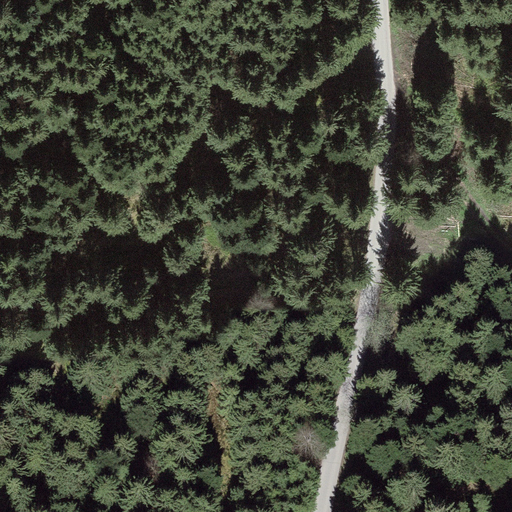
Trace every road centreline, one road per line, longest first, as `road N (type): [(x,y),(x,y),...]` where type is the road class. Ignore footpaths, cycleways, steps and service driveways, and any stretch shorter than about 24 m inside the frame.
road 1 (unclassified): [(321,511),(381,237),(386,111),(379,0)]
road 2 (track): [(382,57),(0,313)]
road 3 (track): [(385,87),(450,192),(511,252)]
